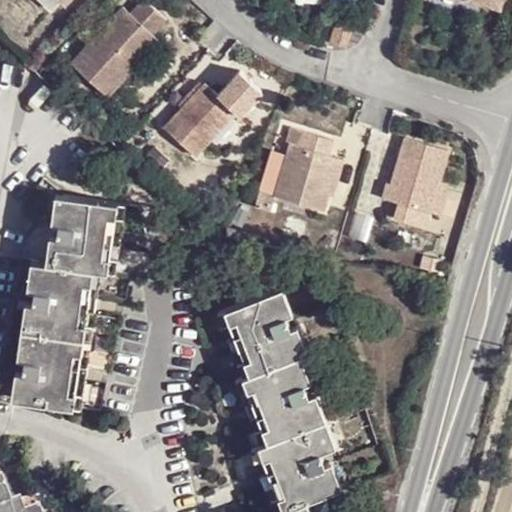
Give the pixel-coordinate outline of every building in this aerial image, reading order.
[(35,0),(48,12),(58,3),(55,0),(35,0)] [(458,13),(460,8),(462,0),(434,0),(433,4),(458,13)] [(462,0),(460,8),(496,19),(501,0),(462,0)] [(136,2),(123,17),(145,37),(159,23),(136,2)] [(115,10),(67,62),(74,71),(100,97),(151,43),(123,17),(115,10)] [(334,45),(351,52),(357,34),(342,27),(334,45)] [(74,71),(67,62),(63,66),(98,99),(100,97),(74,71)] [(230,125),(243,111),(221,88),(207,103),(197,93),(158,134),(185,162),(224,121),(230,125)] [(285,149),(296,153),(301,135),(282,129),(276,146),(285,149)] [(315,201),(329,162),(324,160),(329,145),(301,135),(296,153),(285,149),(267,203),(315,218),(319,204),(315,201)] [(423,219),(437,182),(446,155),(407,141),(400,162),(410,164),(405,181),(394,178),(393,183),(386,180),(378,203),(423,219)] [(337,164),(329,162),(315,201),(319,204),(324,205),(337,164)] [(400,162),(394,178),(405,181),(410,164),(400,162)] [(449,187),(437,182),(423,219),(436,223),(449,187)] [(8,408),(67,417),(90,275),(105,277),(116,208),(52,198),(41,264),(32,263),(8,408)] [(311,511),(308,504),(344,489),(293,364),(303,359),(277,293),(218,317),(259,420),(251,423),(260,449),(254,456),(275,511),(311,511)] [(44,511),(42,506),(27,511),(26,511),(22,501),(14,504),(2,477),(0,477),(0,511),(44,511)]
